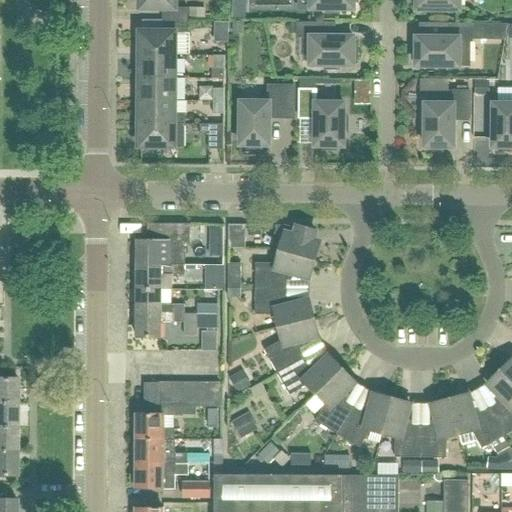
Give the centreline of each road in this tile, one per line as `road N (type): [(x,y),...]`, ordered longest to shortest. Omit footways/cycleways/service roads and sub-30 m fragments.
road 1 (residential): [(472,195),(495,287),(485,326),(465,348),(415,364),(369,347),(352,318),(353,261),(386,195)]
road 2 (unclassified): [(90,511),(93,197)]
road 3 (residential): [(93,197),(123,190),(386,195)]
road 4 (unclassified): [(93,197),(97,0)]
road 5 (residential): [(386,195),(384,0)]
